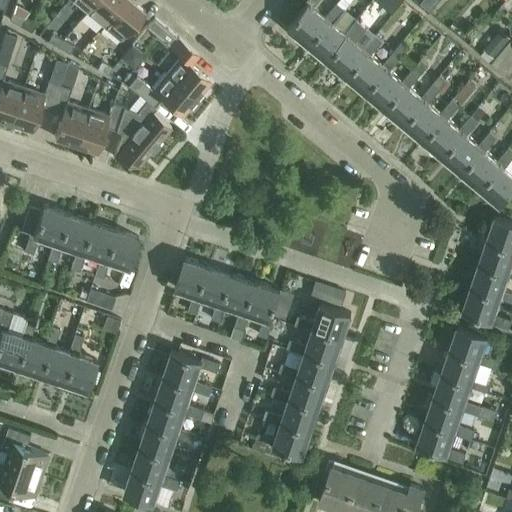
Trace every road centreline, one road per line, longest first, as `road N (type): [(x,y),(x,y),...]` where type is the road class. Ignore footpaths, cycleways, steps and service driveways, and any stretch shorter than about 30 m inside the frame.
road 1 (residential): [(368,457),(416,301),(177,214)]
road 2 (residential): [(388,248),(405,195),(232,43)]
road 3 (residential): [(99,438),(177,214)]
road 4 (residential): [(177,214),(0,151)]
road 5 (residential): [(177,214),(230,91),(232,43)]
